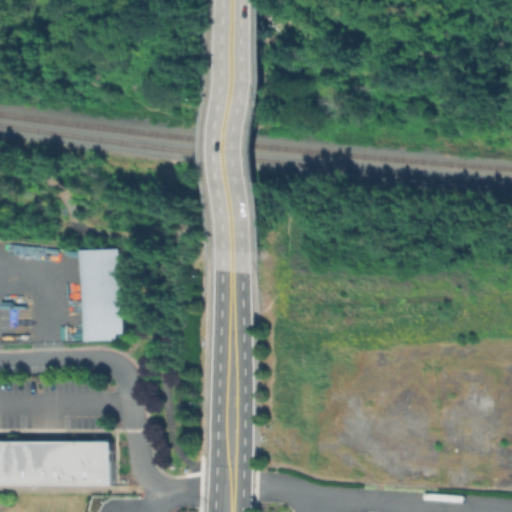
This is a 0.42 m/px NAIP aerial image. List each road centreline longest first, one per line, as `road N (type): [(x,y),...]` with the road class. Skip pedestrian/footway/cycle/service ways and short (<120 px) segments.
road 1 (secondary): [(231,0),(231,271)]
road 2 (secondary): [(240,511),(243,398),(230,355)]
road 3 (secondary): [(230,355),(218,397),(213,511)]
